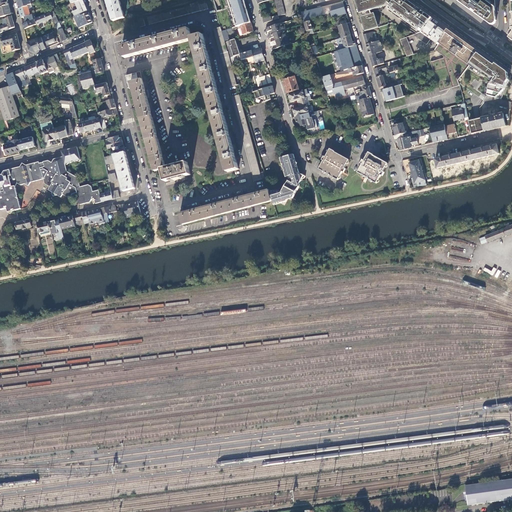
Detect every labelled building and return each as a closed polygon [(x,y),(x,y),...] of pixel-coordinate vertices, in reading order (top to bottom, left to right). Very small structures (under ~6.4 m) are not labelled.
[(28,5),(32,4),(30,0),(16,0),(19,9),(28,6),(28,5)] [(87,11),(83,0),(70,0),(72,3),(77,2),(81,14),(87,11)] [(124,18),(125,18),(119,0),(106,0),(113,21),(125,18),(124,18)] [(228,0),(237,27),(238,27),(251,23),(244,0),(228,0)] [(281,0),(274,0),(278,15),(285,14),(281,0)] [(355,0),(358,10),(360,9),(361,13),(360,14),(363,24),(365,23),(367,31),(365,31),(379,27),(374,13),(371,14),(370,9),(376,8),(376,9),(386,6),(388,3),(392,6),(390,9),(396,13),(397,12),(400,14),(399,15),(403,18),(404,17),(405,18),(405,19),(414,26),(414,25),(417,27),(417,28),(420,31),(421,30),(424,32),(431,22),(433,19),(426,14),(406,0),(355,0)] [(455,0),(465,6),(490,24),(496,21),(495,4),(490,4),(484,0),(455,0)] [(148,18),(149,25),(208,9),(206,2),(199,4),(198,3),(190,5),(191,6),(148,18)] [(343,2),(301,13),(302,15),(308,35),(314,33),(310,21),(310,19),(331,13),(332,18),(346,14),(346,11),(343,2)] [(11,12),(9,5),(0,7),(0,12),(1,17),(12,15),(11,12)] [(31,15),(28,6),(19,9),(22,18),(25,17),(31,15)] [(88,13),(87,11),(81,14),(75,16),(79,28),(93,23),(88,13)] [(51,13),(23,24),(25,29),(34,25),(37,24),(38,25),(53,18),(51,13)] [(13,19),(12,16),(6,18),(8,24),(0,27),(0,33),(15,27),(13,19)] [(283,22),(265,28),(266,30),(267,32),(273,30),(274,33),(285,30),(283,22)] [(446,32),(431,22),(424,32),(413,35),(427,45),(430,39),(438,45),(446,33),(446,32)] [(254,31),(251,23),(238,27),(239,29),(241,28),(243,34),(254,31)] [(351,35),(347,23),(346,24),(338,26),(341,35),(339,35),(340,38),(351,35)] [(228,52),(224,36),(220,27),(214,29),(220,54),(221,54),(229,87),(237,85),(228,52)] [(214,120),(228,172),(233,171),(239,169),(203,34),(192,37),(190,29),(122,47),(125,58),(176,44),(192,40),(214,120)] [(232,29),(222,31),(224,36),(225,40),(229,39),(227,32),(233,31),(232,29)] [(276,40),(287,37),(285,30),(274,33),(268,35),(268,37),(269,39),(275,37),(276,40)] [(454,35),(448,30),(446,32),(446,33),(438,45),(434,51),(443,56),(443,59),(430,62),(437,85),(457,78),(450,61),(451,59),(449,55),(461,39),(454,35)] [(372,32),(363,35),(364,38),(366,45),(376,42),(372,32)] [(19,41),(17,34),(0,38),(0,40),(3,53),(21,49),(19,41)] [(52,34),(48,36),(49,38),(46,40),(47,42),(48,45),(56,42),(52,34)] [(353,42),(351,35),(340,38),(343,49),(356,45),(355,42),(353,42)] [(41,37),(38,39),(37,39),(27,42),(29,50),(33,52),(35,53),(46,49),(45,46),(44,43),(41,37)] [(277,44),(278,47),(289,44),(287,37),(276,40),(270,42),(270,44),(271,46),(277,44)] [(406,38),(400,40),(407,57),(413,55),(406,38)] [(235,39),(226,42),(231,57),(237,55),(240,54),(239,51),(235,39)] [(469,45),(461,39),(449,55),(451,59),(450,61),(457,78),(458,81),(469,66),(479,52),(469,45)] [(87,42),(86,43),(87,45),(90,53),(92,57),(95,56),(94,53),(96,52),(91,41),(87,42)] [(380,43),(379,41),(376,42),(366,45),(367,48),(373,67),(378,65),(384,64),(380,52),(382,52),(381,47),(382,46),(381,43),(380,43)] [(82,47),(81,45),(72,49),(70,50),(74,59),(90,53),(87,45),(82,47)] [(258,45),(242,50),(243,53),(252,51),(259,49),(258,45)] [(252,51),(253,57),(254,60),(264,57),(261,48),(259,49),(252,51)] [(74,59),(70,50),(64,52),(71,69),(77,67),(74,59)] [(240,54),(237,55),(239,61),(253,57),(252,51),(243,53),(240,54)] [(497,65),(479,52),(469,66),(493,83),(491,85),(489,85),(487,95),(489,96),(496,98),(504,90),(506,84),(509,81),(508,78),(508,73),(497,65)] [(55,69),(59,67),(57,63),(54,57),(50,59),(50,58),(47,59),(44,60),(48,70),(49,69),(51,72),(54,71),(52,68),(54,67),(55,69)] [(348,70),(359,67),(356,57),(345,60),(348,68),(346,68),(347,70),(348,69),(348,70)] [(104,72),(101,59),(93,61),(96,70),(97,74),(104,72)] [(42,61),(37,63),(40,72),(42,75),(48,72),(47,70),(48,70),(44,60),(42,61)] [(40,72),(37,63),(31,66),(25,68),(28,76),(29,76),(40,72)] [(364,73),(362,66),(359,67),(348,70),(336,73),(337,75),(349,73),(353,72),(354,75),(357,75),(364,73)] [(386,66),(374,69),(374,71),(376,77),(388,74),(386,66)] [(28,76),(25,68),(20,70),(14,73),(18,82),(23,80),(23,81),(27,80),(25,76),(27,76),(28,76)] [(77,77),(77,75),(77,70),(61,74),(64,80),(77,77)] [(94,83),(92,75),(97,74),(96,70),(77,75),(77,77),(79,91),(95,87),(94,83)] [(162,170),(166,168),(142,79),(140,72),(126,76),(129,89),(132,88),(155,172),(162,170)] [(18,82),(14,73),(6,76),(8,82),(10,86),(13,96),(22,93),(18,83),(18,82)] [(258,86),(272,82),(271,81),(269,74),(256,78),(256,79),(258,86)] [(388,74),(376,77),(378,82),(380,88),(386,86),(384,77),(389,76),(388,74)] [(322,77),(327,92),(332,90),(333,93),(344,90),(365,84),(363,77),(333,84),(330,75),(322,77)] [(288,93),(299,90),(295,77),(290,79),(284,80),(285,82),(288,93)] [(458,81),(457,78),(437,85),(438,88),(440,92),(459,86),(458,81)] [(106,79),(94,83),(95,87),(97,86),(107,83),(112,82),(111,79),(107,80),(106,79)] [(107,83),(97,86),(97,87),(94,87),(96,94),(104,92),(105,96),(111,95),(107,83)] [(74,84),(67,87),(70,94),(70,95),(72,98),(78,95),(74,84)] [(386,102),(404,96),(400,85),(398,85),(390,88),(383,90),(386,102)] [(273,86),(254,92),(256,99),(260,97),(262,102),(266,101),(270,100),(269,95),(275,93),(274,90),(273,86)] [(9,87),(0,89),(0,107),(5,121),(19,117),(9,87)] [(370,90),(369,87),(363,88),(364,91),(360,92),(361,96),(358,96),(359,100),(370,98),(372,97),(370,90)] [(307,89),(303,90),(305,97),(308,97),(309,101),(312,100),(310,94),(309,95),(307,89)] [(301,103),(309,101),(308,97),(305,97),(303,90),(288,94),(291,102),(300,99),(301,103)] [(251,166),(254,181),(265,178),(263,172),(260,173),(239,95),(232,97),(251,166)] [(511,109),(511,102),(496,98),(489,96),(484,102),(511,109)] [(77,117),(72,100),(62,98),(61,103),(70,104),(72,118),(77,117)] [(370,98),(359,100),(363,116),(374,114),(370,98)] [(109,110),(116,108),(115,104),(114,100),(107,102),(109,110)] [(306,114),(310,113),(307,105),(310,104),(309,101),(301,103),(302,106),(293,109),(295,117),(306,114)] [(468,118),(464,104),(463,104),(461,105),(462,108),(451,111),(453,121),(468,118)] [(118,114),(116,108),(109,110),(98,113),(100,118),(102,127),(103,130),(107,129),(104,120),(102,120),(102,118),(118,114)] [(503,113),(481,118),(484,131),(494,129),(506,126),(503,113)] [(315,120),(314,120),(313,118),(313,117),(307,119),(306,114),(295,117),(298,127),(306,124),(308,130),(314,128),(315,129),(316,129),(317,129),(317,128),(317,127),(315,120)] [(100,118),(89,121),(92,130),(102,127),(100,118)] [(481,118),(469,121),(472,134),(478,133),(484,131),(481,118)] [(70,120),(65,122),(66,126),(69,136),(74,135),(70,120)] [(92,130),(89,121),(79,124),(81,133),(92,130)] [(55,129),(54,128),(53,122),(41,125),(42,131),(43,130),(46,142),(57,139),(55,129)] [(393,126),(396,135),(403,134),(407,133),(407,131),(405,131),(403,123),(393,126)] [(444,124),(430,128),(433,143),(437,142),(444,141),(448,140),(447,135),(445,127),(444,124)] [(454,124),(445,127),(447,135),(456,133),(454,124)] [(55,129),(57,139),(69,136),(66,126),(65,125),(64,125),(65,127),(55,129)] [(396,135),(393,136),(395,142),(398,141),(400,151),(406,149),(404,139),(404,138),(403,134),(396,135)] [(21,150),(19,141),(18,139),(17,135),(9,137),(10,141),(11,143),(5,145),(7,155),(18,152),(18,151),(21,150)] [(119,136),(113,137),(116,147),(116,150),(118,154),(126,152),(123,142),(122,138),(119,139),(119,136)] [(33,137),(19,141),(21,150),(36,146),(33,137)] [(116,147),(113,137),(108,139),(109,141),(107,142),(108,149),(113,148),(116,147)] [(406,149),(413,148),(412,146),(418,144),(416,139),(411,140),(410,137),(404,138),(404,139),(406,149)] [(445,157),(435,159),(437,168),(499,154),(497,145),(487,147),(466,152),(445,157)] [(22,164),(20,168),(10,170),(10,171),(8,171),(4,172),(3,174),(2,176),(4,177),(2,182),(3,185),(4,186),(3,187),(4,190),(0,190),(0,196),(0,199),(0,198),(0,207),(1,211),(7,209),(8,213),(11,215),(13,212),(17,211),(22,210),(16,187),(17,184),(20,186),(25,185),(29,187),(31,183),(44,180),(45,184),(50,188),(57,186),(60,189),(63,195),(70,199),(73,195),(77,194),(78,196),(76,199),(77,203),(81,205),(90,203),(92,200),(92,197),(92,195),(94,197),(96,204),(102,202),(100,195),(99,191),(94,192),(93,187),(90,185),(82,187),(80,177),(67,172),(65,165),(71,163),(73,161),(75,162),(81,161),(78,148),(73,149),(71,150),(70,152),(68,150),(66,151),(62,152),(63,157),(54,160),(52,163),(49,161),(43,162),(43,163),(42,163),(39,164),(39,163),(35,163),(26,166),(22,164)] [(338,179),(349,160),(330,150),(325,159),(323,162),(322,163),(319,169),(338,179)] [(127,158),(126,152),(118,154),(114,155),(116,162),(124,191),(135,188),(134,183),(130,168),(127,158)] [(377,183),(388,164),(383,162),(368,153),(358,173),(367,178),(368,179),(377,183)] [(276,190),(270,192),(275,205),(286,202),(287,200),(293,198),(300,187),(299,186),(303,179),(305,178),(306,176),(301,173),(300,173),(293,154),(280,158),(286,177),(288,177),(289,179),(288,181),(287,181),(281,192),(278,191),(277,191),(276,190)] [(116,162),(114,155),(104,157),(106,165),(116,162)] [(409,163),(412,173),(422,170),(419,160),(409,163)] [(166,168),(162,170),(165,182),(175,180),(176,181),(182,179),(182,178),(191,175),(188,163),(166,168)] [(422,170),(412,173),(414,179),(412,179),(414,187),(426,185),(422,170)] [(115,173),(108,175),(109,180),(108,180),(109,182),(117,180),(115,173)] [(57,186),(50,188),(49,191),(52,193),(53,197),(58,196),(61,198),(63,195),(60,189),(57,186)] [(113,199),(120,197),(118,190),(111,192),(113,199)] [(180,213),(183,224),(257,205),(267,202),(272,201),(269,190),(257,193),(253,194),(180,213)] [(105,201),(113,199),(111,192),(100,195),(102,202),(105,201)] [(134,203),(124,206),(125,211),(127,218),(131,217),(131,216),(136,215),(136,214),(141,213),(138,201),(134,202),(134,203)] [(117,211),(116,205),(114,206),(101,209),(105,224),(109,223),(108,214),(117,211)] [(101,227),(106,226),(105,224),(101,209),(97,210),(87,212),(90,222),(91,226),(100,224),(101,227)] [(84,219),(82,213),(80,214),(73,216),(76,226),(80,225),(79,221),(84,219)] [(64,219),(60,220),(62,230),(76,226),(73,216),(70,216),(64,218),(64,219)] [(58,219),(49,222),(50,230),(51,235),(55,234),(57,234),(58,240),(64,238),(62,230),(60,220),(60,219),(58,219)] [(30,220),(16,223),(18,232),(33,229),(32,226),(30,220)] [(46,222),(36,225),(38,233),(50,230),(49,222),(46,222)] [(480,240),(482,244),(487,242),(488,243),(505,236),(511,233),(511,225),(511,226),(509,224),(506,225),(507,228),(485,237),(480,239),(480,240)] [(469,505),(511,498),(511,479),(499,481),(466,486),(468,497),(469,505)]
